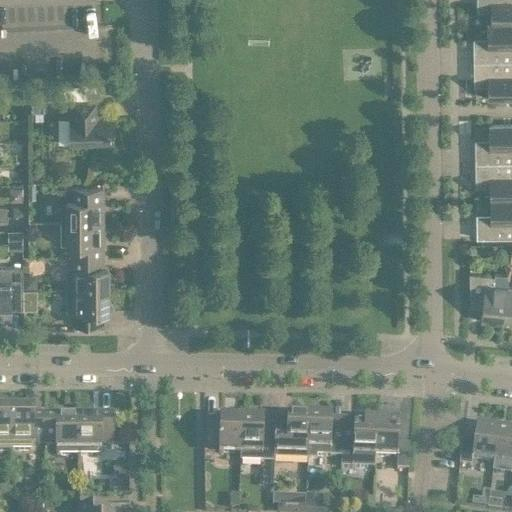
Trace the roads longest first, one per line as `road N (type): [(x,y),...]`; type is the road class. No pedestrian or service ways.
road 1 (residential): [(436,370),(432,0)]
road 2 (residential): [(147,362),(138,0)]
road 3 (unclassified): [(436,370),(147,362)]
road 4 (residential): [(148,511),(147,362)]
road 5 (residential): [(0,362),(147,362)]
road 6 (residential): [(418,511),(436,370)]
